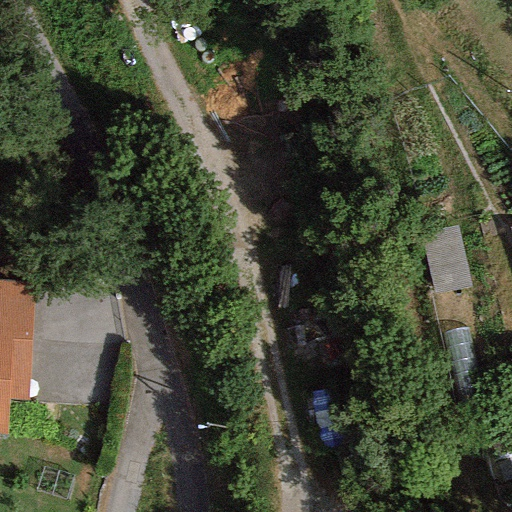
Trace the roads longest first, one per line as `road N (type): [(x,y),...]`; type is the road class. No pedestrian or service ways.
road 1 (residential): [(30,0),(117,208),(189,449),(189,511)]
road 2 (track): [(136,0),(214,182),(297,511)]
